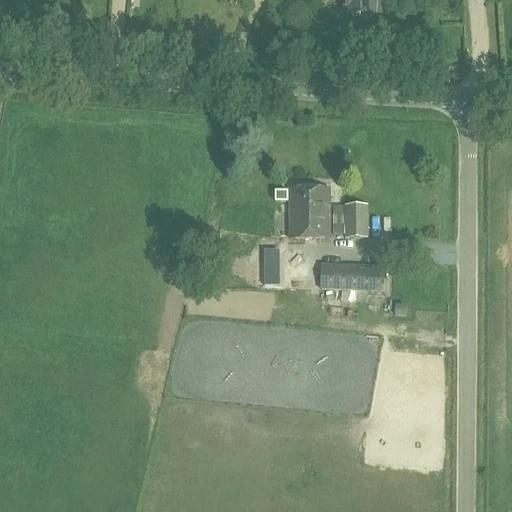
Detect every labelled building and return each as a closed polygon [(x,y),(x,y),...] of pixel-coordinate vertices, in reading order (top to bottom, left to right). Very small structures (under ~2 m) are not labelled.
[(375,15),(375,0),(346,0),(346,14),(375,15)] [(290,238),(329,238),(329,189),(289,189),(290,238)] [(344,239),(368,239),(368,206),(345,206),(344,239)] [(264,264),(278,264),(278,251),(264,251),(264,264)] [(320,292),(385,294),(386,268),(321,265),(320,292)] [(406,315),(406,305),(396,305),(396,315),(406,315)]
